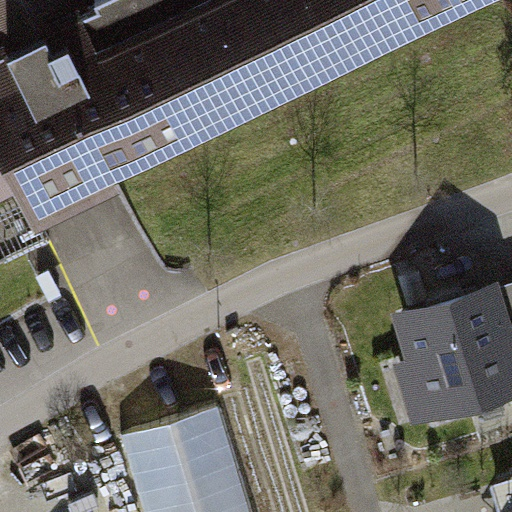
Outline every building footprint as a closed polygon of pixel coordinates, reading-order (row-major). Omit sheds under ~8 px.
[(111,160),(164,135),(99,2),(81,10),(76,0),(0,0),(0,30),(7,46),(0,49),(0,136),(20,179),(34,207),(115,169),(111,160)] [(98,0),(99,2),(164,135),(443,0),(98,0)] [(0,189),(20,179),(0,136),(0,189)] [(511,268),(397,303),(412,352),(399,356),(416,412),(511,383),(511,268)] [(126,431),(150,511),(255,511),(223,403),(126,431)] [(502,511),(511,511),(511,477),(494,483),(502,511)]
